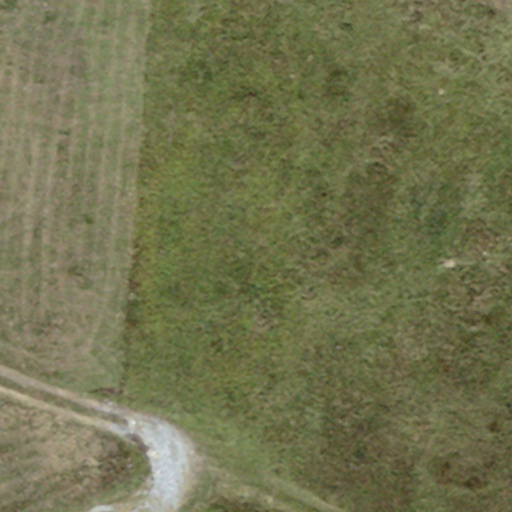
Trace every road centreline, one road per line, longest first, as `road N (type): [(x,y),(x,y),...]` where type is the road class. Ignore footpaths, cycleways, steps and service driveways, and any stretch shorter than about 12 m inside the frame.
road 1 (track): [(121,511),(152,500),(159,461),(145,428),(0,382)]
road 2 (track): [(159,461),(308,511)]
